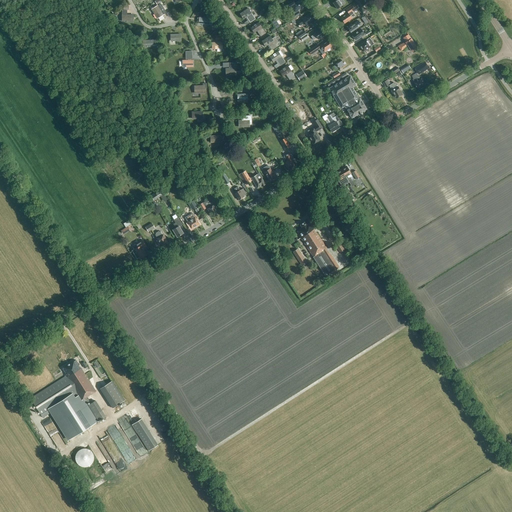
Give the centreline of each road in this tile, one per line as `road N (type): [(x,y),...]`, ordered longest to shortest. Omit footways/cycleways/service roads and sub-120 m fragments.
road 1 (track): [(416,319),(204,451),(159,389),(137,401)]
road 2 (tertiary): [(93,297),(393,118)]
road 3 (unclassified): [(0,153),(93,297)]
road 4 (track): [(235,215),(213,181),(194,176),(164,131),(118,155)]
road 5 (residential): [(393,118),(312,0)]
road 6 (tertiary): [(393,118),(510,47)]
